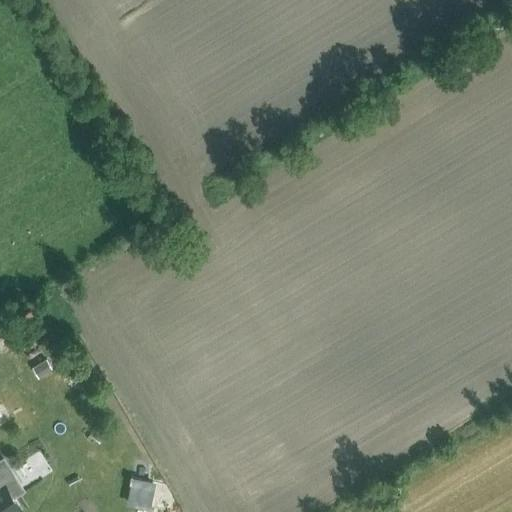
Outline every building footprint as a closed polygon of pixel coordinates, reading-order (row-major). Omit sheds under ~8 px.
[(47,357),(32,366),(39,377),(53,369),(47,357)] [(60,379),(84,423),(108,410),(85,366),(60,379)] [(0,427),(13,419),(0,399),(0,427)] [(85,454),(123,431),(112,415),(75,438),(85,454)] [(24,469),(33,464),(25,452),(17,458),(24,469)] [(0,511),(17,511),(22,509),(7,485),(16,480),(17,482),(18,482),(4,459),(0,461),(0,511)] [(141,480),(137,505),(151,507),(155,482),(141,480)]
